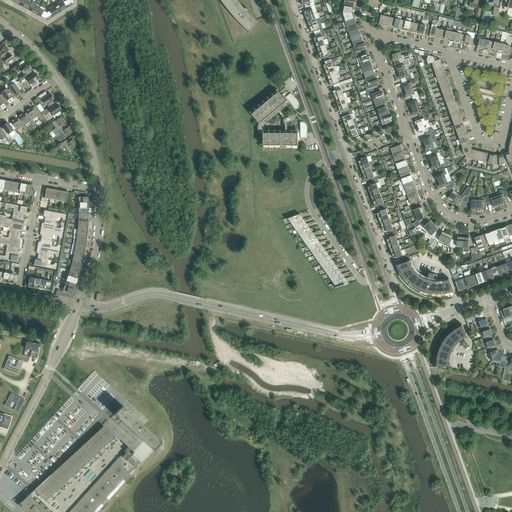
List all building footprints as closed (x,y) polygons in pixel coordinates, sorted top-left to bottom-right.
[(29,0),(26,0),(24,5),(22,8),(27,10),(32,1),(29,0)] [(61,0),(57,3),(62,11),(73,4),(72,4),(66,1),(63,3),(61,0)] [(219,0),(221,1),(221,2),(223,5),(226,9),(229,12),(232,16),(234,18),(236,21),(237,21),(240,24),(243,27),(246,30),(248,32),(257,22),(254,20),(251,17),(248,13),(245,10),(242,7),(239,4),(238,3),(236,0),(235,0),(219,0)] [(305,5),(305,8),(311,6),(310,0),(300,0),(301,4),(302,4),(302,5),(305,5)] [(36,3),(32,1),(27,10),(31,13),(36,3)] [(36,15),(36,14),(41,6),(36,3),(31,13),(36,15)] [(62,11),(57,3),(53,5),(58,14),(62,11)] [(47,21),(58,14),(53,5),(48,8),(50,11),(47,13),(47,21)] [(36,15),(47,21),(47,13),(44,11),(45,8),(41,6),(36,14),(36,15)] [(314,14),(311,6),(305,8),(306,11),(304,12),(305,13),(304,14),(305,17),(306,17),(314,14)] [(461,20),(463,10),(457,8),(455,19),(461,20)] [(378,16),(376,22),(379,23),(379,24),(379,25),(379,24),(381,25),(384,25),(384,26),(386,16),(387,13),(385,12),(384,16),(381,15),(381,16),(378,16)] [(314,14),(306,17),(307,20),(307,21),(308,22),(307,22),(319,18),(320,18),(318,13),(314,14)] [(353,13),(342,14),(345,22),(355,18),(353,13)] [(397,16),(396,19),(394,28),(399,29),(401,20),(402,17),(397,16)] [(319,18),(307,22),(307,23),(308,22),(308,24),(309,24),(310,27),(321,23),(320,20),(320,19),(319,18)] [(345,22),(347,27),(356,23),(355,18),(345,22)] [(407,18),(406,21),(404,31),(404,30),(409,31),(411,22),(412,19),(407,18)] [(428,28),(427,34),(430,35),(429,36),(429,37),(429,36),(434,37),(437,28),(438,21),(433,20),(432,25),(429,24),(428,28)] [(424,34),(427,34),(428,28),(429,24),(421,22),(421,25),(419,34),(423,35),(424,35),(424,34)] [(310,27),(309,27),(309,28),(311,31),(312,33),(314,32),(315,34),(324,31),(321,23),(310,27)] [(347,27),(349,32),(358,28),(356,23),(347,27)] [(358,28),(349,32),(351,37),(360,34),(358,28)] [(314,39),(313,40),(315,43),(316,43),(324,40),(327,39),(325,34),(326,34),(325,31),(324,31),(315,34),(316,37),(314,38),(314,39)] [(467,31),(466,35),(464,45),(469,46),(470,45),(472,45),(475,33),(467,31)] [(351,37),(352,42),(362,39),(360,34),(351,37)] [(478,47),(478,48),(483,49),(485,40),(485,38),(478,36),(475,46),(478,47)] [(362,39),(352,42),(354,47),(365,43),(364,44),(362,39)] [(325,45),(324,40),(316,43),(317,46),(316,46),(317,48),(325,45)] [(351,48),(353,54),(352,54),(353,57),(361,54),(360,51),(366,49),(365,46),(366,46),(365,43),(354,47),(351,48)] [(319,53),(327,50),(325,45),(317,48),(317,49),(317,48),(318,50),(319,53)] [(508,56),(508,55),(508,54),(511,54),(511,49),(511,47),(510,47),(510,46),(505,45),(503,54),(507,55),(507,56),(508,56)] [(9,51),(8,49),(5,46),(3,48),(0,47),(0,59),(1,61),(7,56),(5,54),(8,51),(9,51)] [(330,49),(327,50),(319,53),(320,57),(321,57),(321,58),(323,58),(324,60),(335,57),(334,53),(332,54),(330,49)] [(437,61),(436,58),(436,57),(430,56),(431,53),(420,51),(419,54),(419,55),(428,57),(427,60),(428,64),(432,63),(431,63),(437,61)] [(400,63),(406,60),(408,59),(413,58),(411,54),(411,53),(404,55),(401,56),(400,52),(391,55),(393,61),(398,60),(400,63)] [(361,54),(353,57),(354,60),(357,59),(359,64),(360,63),(371,59),(370,57),(369,57),(368,55),(362,56),(361,54)] [(9,59),(7,56),(1,61),(4,65),(6,64),(8,67),(10,65),(13,66),(14,63),(16,61),(14,58),(13,56),(12,56),(9,59)] [(337,61),(336,58),(325,62),(326,65),(324,65),(324,67),(323,67),(325,71),(326,71),(336,67),(335,62),(337,61)] [(397,74),(407,70),(405,67),(407,66),(410,65),(408,59),(406,60),(400,63),(401,66),(395,68),(397,74)] [(440,59),(437,61),(431,63),(432,63),(433,67),(442,64),(440,60),(441,59),(440,59)] [(361,66),(359,67),(360,69),(362,68),(371,65),(370,60),(360,63),(361,66)] [(25,73),(26,76),(32,72),(30,69),(31,68),(28,63),(26,64),(23,61),(16,66),(17,66),(19,70),(20,69),(23,74),(24,74),(25,73)] [(373,70),(371,65),(362,68),(364,73),(373,70)] [(336,67),(326,71),(327,74),(326,74),(327,76),(335,73),(338,72),(336,67)] [(444,69),(435,72),(437,77),(445,74),(444,69)] [(375,75),(373,70),(364,73),(366,78),(375,75)] [(407,70),(398,74),(400,80),(401,79),(405,78),(406,81),(414,78),(414,77),(413,74),(412,73),(408,74),(407,70)] [(32,72),(26,76),(25,76),(27,79),(31,84),(30,85),(32,88),(31,89),(32,89),(39,84),(39,83),(36,80),(39,78),(36,75),(35,73),(34,74),(32,72)] [(377,80),(375,75),(366,78),(367,84),(378,80),(378,79),(377,80)] [(337,78),(329,81),(328,81),(330,85),(331,84),(331,86),(333,85),(334,88),(340,86),(353,81),(351,78),(339,83),(337,78)] [(403,85),(402,86),(404,92),(413,88),(412,85),(416,83),(414,78),(406,81),(407,84),(403,85)] [(438,82),(440,87),(449,83),(447,79),(448,79),(448,78),(438,82)] [(7,85),(9,87),(14,94),(15,96),(19,93),(19,92),(20,92),(19,90),(21,88),(15,79),(7,85)] [(365,84),(367,89),(365,90),(366,93),(374,90),(373,88),(379,85),(378,83),(379,82),(378,80),(367,84),(365,84)] [(333,93),(334,97),(343,94),(340,86),(334,88),(335,90),(333,91),(334,93),(333,93)] [(11,96),(14,94),(9,87),(10,89),(7,90),(6,89),(1,93),(6,99),(7,101),(12,97),(11,96)] [(412,96),(413,99),(419,97),(417,91),(414,92),(413,88),(404,92),(406,98),(412,96)] [(442,91),(444,96),(452,93),(451,88),(442,91)] [(374,90),(366,93),(367,96),(371,94),(373,100),(384,96),(383,93),(382,94),(381,91),(376,93),(375,90),(374,90)] [(46,92),(46,91),(38,96),(39,97),(41,101),(42,100),(46,105),(47,104),(49,107),(54,103),(52,100),(54,99),(53,98),(50,94),(48,96),(45,92),(46,92)] [(289,104),(279,93),(279,92),(252,115),(258,122),(258,123),(258,124),(257,124),(257,125),(257,126),(257,127),(257,128),(257,129),(257,130),(258,131),(258,132),(259,133),(259,134),(260,134),(261,135),(262,136),(264,136),(264,146),(298,146),(298,145),(298,131),(282,131),(280,131),(270,131),(266,131),(264,125),(267,122),(280,111),(289,104)] [(297,101),(294,97),(291,93),(286,97),(296,109),(297,108),(297,107),(298,107),(298,106),(298,105),(298,104),(298,103),(298,102),(297,102),(297,101)] [(454,98),(452,93),(444,96),(445,101),(455,98),(454,98)] [(345,99),(343,94),(334,97),(335,97),(336,100),(336,102),(345,99)] [(384,96),(373,100),(375,105),(385,101),(383,96),(384,96)] [(421,102),(419,97),(413,99),(414,102),(408,104),(411,110),(420,106),(418,103),(421,102)] [(345,99),(336,102),(337,104),(337,103),(339,107),(347,104),(349,103),(348,98),(345,99)] [(456,103),(454,98),(455,98),(445,101),(447,106),(456,103)] [(385,101),(375,105),(377,110),(386,106),(385,101)] [(58,104),(56,106),(54,103),(49,107),(48,107),(50,110),(49,110),(53,115),(52,116),(55,119),(61,114),(59,111),(61,110),(58,106),(58,104)] [(348,109),(347,104),(339,107),(338,107),(339,111),(340,110),(340,112),(343,111),(344,114),(349,112),(354,110),(353,107),(348,109)] [(388,111),(386,106),(377,110),(379,115),(388,111)] [(420,106),(411,110),(413,116),(418,114),(419,117),(428,113),(427,109),(426,109),(421,110),(420,106)] [(26,111),(27,112),(35,124),(33,120),(37,117),(40,120),(43,118),(35,107),(32,109),(30,109),(26,111)] [(458,107),(449,111),(451,115),(459,112),(458,108),(458,107)] [(343,119),(342,119),(344,123),(344,122),(352,120),(355,119),(355,118),(354,113),(355,113),(354,110),(349,112),(344,114),(345,116),(342,117),(343,119)] [(388,111),(379,115),(381,120),(392,116),(391,116),(390,116),(388,111)] [(24,114),(24,113),(18,117),(19,118),(25,126),(30,122),(32,126),(35,124),(27,112),(24,114)] [(420,120),(415,122),(417,128),(426,125),(425,121),(428,119),(428,117),(430,117),(429,113),(428,113),(419,117),(420,120)] [(392,119),(392,116),(381,120),(382,125),(379,126),(381,130),(388,127),(387,123),(392,122),(391,119),(392,119)] [(65,126),(63,123),(65,122),(64,121),(61,117),(58,119),(58,118),(51,123),(51,124),(52,123),(55,128),(52,131),(50,133),(51,136),(65,126)] [(452,120),(454,125),(463,122),(461,117),(462,117),(452,120)] [(15,119),(11,122),(11,123),(11,122),(16,129),(17,131),(22,128),(25,131),(27,129),(28,129),(25,126),(19,118),(17,120),(16,119),(16,118),(16,119),(15,119)] [(352,120),(344,122),(344,123),(345,126),(346,128),(345,128),(357,124),(356,123),(357,122),(356,120),(355,120),(355,119),(352,120)] [(2,126),(4,128),(11,137),(15,134),(13,131),(16,129),(11,122),(11,123),(9,124),(8,123),(2,126)] [(357,124),(345,128),(346,128),(346,130),(347,129),(348,132),(348,133),(358,129),(357,124)] [(425,132),(426,135),(432,133),(430,127),(427,128),(426,125),(417,128),(419,134),(425,132)] [(67,128),(65,126),(51,136),(53,138),(56,136),(59,134),(63,139),(70,135),(69,134),(72,133),(69,129),(68,127),(67,128)] [(465,127),(465,126),(456,130),(458,135),(466,131),(465,127)] [(4,128),(1,130),(0,128),(0,138),(1,140),(6,136),(8,139),(11,137),(4,128)] [(358,129),(347,133),(349,137),(349,136),(350,138),(352,137),(353,140),(363,136),(360,129),(359,130),(358,129)] [(421,140),(424,146),(433,142),(431,139),(434,138),(433,136),(438,134),(436,131),(432,133),(426,135),(427,138),(421,140)] [(469,136),(459,139),(461,144),(470,141),(468,136),(469,136)] [(60,148),(60,149),(64,146),(68,152),(74,147),(76,145),(73,140),(72,140),(70,138),(55,148),(57,150),(60,148)] [(462,149),(472,146),(470,141),(461,144),(463,149),(462,149)] [(433,142),(424,146),(426,152),(431,150),(432,153),(438,151),(437,147),(436,147),(434,142),(433,142)] [(392,153),(392,154),(402,150),(400,145),(393,147),(392,145),(382,148),(383,151),(390,149),(392,153)] [(464,154),(466,156),(472,149),(471,146),(472,146),(462,149),(464,154)] [(472,149),(466,156),(468,158),(473,159),(476,150),(475,150),(472,150),(472,149)] [(404,155),(402,150),(392,154),(394,159),(404,155)] [(433,156),(428,158),(430,164),(439,161),(441,160),(438,151),(432,153),(433,156)] [(358,160),(360,165),(369,162),(367,157),(369,156),(368,153),(362,155),(363,158),(358,160)] [(394,159),(396,164),(406,160),(404,155),(394,159)] [(408,165),(406,160),(396,164),(398,169),(408,165)] [(362,171),(371,167),(373,167),(371,161),(369,162),(360,165),(362,171)] [(440,164),(439,161),(430,164),(432,170),(438,168),(439,171),(445,169),(443,163),(440,164)] [(398,169),(400,174),(410,171),(408,165),(398,169)] [(362,171),(364,176),(373,172),(371,167),(362,171)] [(435,177),(437,183),(446,179),(445,175),(447,174),(445,169),(439,171),(440,174),(435,177)] [(398,175),(397,175),(399,180),(400,180),(401,179),(411,176),(410,171),(400,174),(398,175)] [(373,172),(364,176),(366,181),(371,179),(372,182),(378,180),(377,177),(374,178),(373,172)] [(401,179),(403,184),(413,181),(411,176),(401,179)] [(448,182),(446,179),(437,183),(440,188),(445,186),(448,190),(453,186),(450,181),(448,182)] [(379,183),(378,180),(372,182),(373,184),(367,186),(369,192),(378,188),(376,183),(379,183)] [(404,190),(405,189),(415,186),(413,181),(403,184),(402,185),(402,186),(402,187),(402,188),(402,189),(403,189),(404,190)] [(31,186),(26,185),(24,194),(33,196),(34,190),(33,190),(31,189),(31,186)] [(405,189),(407,194),(417,191),(415,186),(405,189)] [(457,190),(453,186),(448,190),(451,194),(448,198),(453,202),(459,194),(456,192),(457,190)] [(459,194),(453,202),(458,206),(462,201),(466,202),(468,196),(471,188),(468,186),(461,196),(459,194)] [(43,191),(42,198),(45,198),(44,202),(49,202),(50,199),(52,189),(46,188),(46,192),(43,192),(43,191)] [(378,188),(369,192),(371,197),(380,193),(378,188)] [(499,193),(496,194),(497,196),(500,205),(506,203),(504,198),(507,197),(505,191),(504,191),(503,189),(499,190),(499,193)] [(79,197),(76,198),(76,203),(89,203),(88,197),(85,197),(85,193),(86,193),(79,191),(79,194),(79,197)] [(418,196),(417,191),(407,194),(409,200),(418,196)] [(371,197),(373,202),(382,199),(380,193),(371,197)] [(487,197),(488,203),(492,202),(494,208),(500,205),(497,196),(493,198),(492,195),(487,197)] [(421,201),(418,196),(409,200),(411,205),(421,201)] [(471,210),(471,211),(477,211),(477,200),(478,196),(468,196),(466,202),(471,204),(471,210)] [(477,200),(477,211),(483,212),(483,210),(484,204),(488,203),(487,197),(481,198),(481,200),(477,200)] [(382,199),(373,202),(375,207),(380,205),(381,208),(387,206),(386,203),(384,204),(382,199)] [(3,203),(2,207),(4,208),(4,209),(8,210),(8,209),(10,208),(14,209),(15,210),(13,212),(13,214),(24,216),(24,213),(26,213),(27,207),(5,203),(3,203)] [(388,209),(387,206),(381,208),(382,211),(377,212),(379,218),(388,214),(386,209),(388,209)] [(405,210),(401,211),(402,213),(404,213),(406,213),(412,211),(414,216),(425,212),(422,207),(420,208),(420,207),(417,209),(416,206),(411,208),(405,210)] [(43,216),(44,217),(45,217),(44,220),(55,222),(56,220),(54,218),(56,217),(61,217),(62,219),(62,220),(65,221),(66,214),(44,210),(43,215),(43,216)] [(416,221),(413,224),(416,228),(423,223),(424,222),(422,220),(422,219),(425,218),(427,217),(425,212),(414,216),(414,217),(416,221)] [(3,216),(2,221),(24,226),(25,220),(23,219),(24,216),(13,214),(12,216),(14,218),(12,220),(8,219),(7,217),(7,216),(3,216)] [(288,219),(292,223),(303,219),(300,214),(287,219),(287,220),(288,219)] [(388,214),(379,218),(381,223),(390,220),(388,214)] [(295,228),(307,224),(303,219),(292,223),(295,228)] [(41,224),(41,229),(63,233),(64,227),(61,226),(61,227),(59,228),(54,227),(53,226),(55,224),(55,222),(44,220),(44,223),(43,223),(42,223),(41,224)] [(381,223),(382,228),(391,225),(390,220),(381,223)] [(0,221),(0,227),(4,228),(5,227),(7,226),(10,227),(12,229),(10,230),(9,232),(20,234),(21,231),(23,232),(24,226),(2,221),(0,221)] [(425,234),(427,231),(434,225),(430,221),(428,222),(425,226),(423,223),(416,228),(413,230),(414,233),(417,230),(425,234)] [(310,228),(307,224),(295,228),(298,233),(310,228)] [(391,225),(382,228),(384,233),(390,231),(391,234),(396,232),(395,229),(393,230),(391,225)] [(438,229),(434,225),(427,231),(425,234),(424,234),(430,240),(432,237),(434,239),(436,237),(437,235),(438,233),(436,231),(437,231),(438,229)] [(505,226),(500,228),(504,238),(509,236),(505,226)] [(301,237),(313,233),(310,228),(298,233),(301,237)] [(500,228),(495,230),(499,240),(504,238),(500,228)] [(40,234),(40,235),(42,235),(41,238),(52,240),(52,238),(51,236),(53,235),(58,236),(59,237),(58,241),(61,242),(63,233),(41,229),(40,233),(40,234)] [(495,230),(490,232),(494,242),(499,240),(495,230)] [(0,233),(0,240),(21,244),(22,238),(20,238),(20,234),(9,232),(9,234),(10,237),(8,238),(5,237),(3,235),(3,234),(0,233)] [(397,235),(396,232),(391,234),(392,237),(386,239),(388,244),(397,241),(395,235),(397,235)] [(431,244),(429,246),(432,248),(435,244),(438,243),(443,245),(444,243),(448,234),(442,232),(441,234),(440,237),(437,235),(436,237),(434,239),(431,244)] [(490,232),(485,234),(489,244),(494,242),(490,232)] [(316,237),(313,233),(301,237),(305,242),(316,237)] [(444,243),(443,245),(448,247),(448,252),(451,253),(454,242),(451,241),(452,239),(452,238),(453,236),(448,234),(444,243)] [(485,234),(480,236),(483,246),(489,244),(485,234)] [(480,236),(475,238),(478,246),(479,250),(484,248),(483,246),(480,236)] [(308,246),(320,242),(316,237),(305,242),(308,246)] [(455,248),(457,247),(463,247),(463,238),(458,237),(457,240),(457,243),(454,242),(451,253),(454,254),(455,248)] [(38,243),(37,247),(59,251),(61,242),(58,241),(57,246),(56,247),(51,246),(49,244),(51,242),(52,240),(41,238),(40,241),(39,241),(38,241),(38,243)] [(0,246),(1,246),(3,244),(7,245),(8,247),(6,249),(6,251),(17,253),(18,250),(19,250),(20,250),(20,248),(21,244),(0,240),(0,246)] [(388,244),(390,249),(399,246),(397,241),(388,244)] [(323,246),(320,242),(308,246),(311,251),(323,246)] [(311,251),(314,255),(326,251),(323,246),(311,251)] [(390,249),(392,254),(401,251),(399,246),(390,249)] [(36,253),(37,253),(38,253),(38,257),(48,259),(49,256),(48,254),(50,253),(54,254),(55,256),(55,257),(56,257),(58,257),(59,251),(37,247),(36,251),(36,253)] [(476,247),(474,248),(475,254),(474,254),(476,260),(482,258),(480,252),(477,253),(476,247)] [(0,259),(17,262),(18,258),(18,256),(17,256),(16,256),(17,253),(6,251),(6,253),(7,255),(5,256),(1,255),(0,253),(0,259)] [(317,260),(329,255),(326,251),(314,255),(317,260)] [(400,260),(406,258),(405,255),(403,256),(401,251),(392,254),(394,259),(399,257),(400,260)] [(332,260),(329,255),(317,260),(321,265),(332,260)] [(35,261),(34,265),(54,269),(56,270),(57,263),(54,263),(54,264),(52,265),(47,264),(46,262),(48,261),(48,259),(38,257),(37,260),(36,259),(35,259),(35,260),(35,261)] [(69,260),(68,265),(71,266),(81,268),(82,263),(72,260),(69,260)] [(324,269),(336,265),(332,260),(321,265),(324,269)] [(406,262),(396,266),(397,268),(399,272),(400,274),(405,281),(409,284),(409,286),(410,287),(411,288),(412,288),(414,289),(415,289),(420,291),(424,293),(425,294),(426,295),(428,295),(429,296),(430,296),(432,295),(437,296),(445,295),(447,295),(452,294),(454,293),(449,278),(448,278),(443,280),(437,280),(436,280),(435,279),(437,275),(429,273),(428,278),(426,277),(421,274),(418,272),(417,270),(413,266),(411,261),(411,260),(406,262)] [(501,265),(505,275),(510,273),(506,263),(501,265)] [(339,269),(336,265),(324,269),(327,274),(339,269)] [(487,265),(484,265),(486,271),(489,280),(494,278),(491,269),(489,270),(487,265)] [(496,267),(500,276),(505,275),(501,265),(496,267)] [(491,269),(494,278),(500,276),(496,267),(491,269)] [(327,274),(330,278),(342,274),(339,269),(327,274)] [(70,271),(68,276),(78,279),(79,274),(70,271)] [(466,278),(469,287),(474,286),(471,276),(469,271),(464,273),(466,278)] [(486,271),(481,272),(484,282),(489,280),(486,271)] [(476,274),(479,284),(484,282),(481,272),(476,274)] [(334,283),(345,278),(342,274),(330,278),(334,283)] [(471,276),(474,286),(479,284),(476,274),(471,276)] [(462,275),(459,276),(460,278),(464,289),(469,287),(466,278),(463,279),(462,275)] [(68,276),(66,281),(76,284),(78,279),(68,276)] [(28,287),(33,288),(35,278),(27,277),(25,283),(28,284),(28,287)] [(349,284),(345,278),(334,283),(337,287),(335,288),(344,285),(345,285),(344,286),(349,284)] [(460,278),(454,279),(455,281),(459,291),(464,289),(460,278)] [(66,281),(64,286),(74,289),(76,284),(66,281)] [(74,289),(64,286),(62,292),(58,290),(55,295),(68,297),(67,297),(68,297),(69,293),(72,295),(74,289)] [(511,316),(508,307),(503,309),(504,312),(501,313),(503,319),(511,316)] [(481,312),(471,315),(471,316),(472,319),(476,329),(486,325),(489,324),(487,320),(487,319),(485,319),(484,320),(482,315),(481,312)] [(435,358),(435,359),(435,361),(435,362),(435,367),(448,367),(451,366),(451,361),(453,355),(455,351),(455,350),(457,347),(459,345),(463,341),(468,339),(462,324),(457,327),(454,329),(447,335),(444,338),(443,339),(442,339),(442,340),(441,341),(440,342),(440,344),(440,345),(438,349),(437,354),(436,354),(436,355),(435,356),(435,358)] [(488,330),(486,325),(476,329),(478,334),(481,333),(483,338),(480,339),(493,335),(491,331),(491,329),(488,330)] [(494,339),(492,340),(491,341),(490,336),(493,335),(480,339),(482,344),(485,343),(487,348),(484,349),(484,350),(496,345),(495,341),(494,339)] [(464,348),(466,349),(470,347),(469,345),(465,340),(461,343),(464,348)] [(26,342),(25,349),(30,350),(35,351),(33,357),(37,358),(39,347),(40,347),(41,344),(39,344),(26,342)] [(489,353),(492,361),(499,353),(499,351),(498,350),(497,350),(495,351),(494,346),(496,345),(484,350),(485,355),(489,353)] [(502,353),(499,353),(492,361),(500,363),(499,367),(504,368),(507,357),(502,356),(502,353)] [(23,361),(19,359),(16,366),(11,365),(14,358),(9,356),(4,369),(17,374),(19,371),(18,369),(19,365),(21,364),(23,361)] [(24,400),(11,393),(5,405),(9,408),(12,402),(17,404),(14,410),(18,412),(24,400)] [(139,421),(122,405),(119,409),(120,409),(115,414),(134,432),(137,435),(139,437),(144,441),(152,449),(160,441),(144,426),(144,427),(141,425),(142,424),(140,422),(136,426),(135,425),(139,421)] [(0,427),(1,426),(5,427),(4,429),(8,430),(9,426),(12,416),(4,414),(4,413),(0,412),(0,416),(2,417),(0,421),(0,420),(0,427)] [(18,505),(25,511),(97,511),(142,463),(132,454),(134,452),(134,453),(134,452),(130,448),(128,446),(127,447),(128,447),(127,448),(126,449),(114,438),(115,436),(103,426),(99,430),(18,505)]
